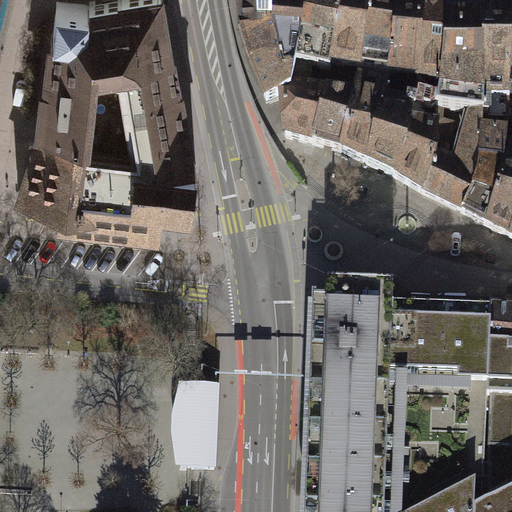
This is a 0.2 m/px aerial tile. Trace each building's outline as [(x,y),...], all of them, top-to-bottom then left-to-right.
[(41,124),(22,193),(62,202),(59,217),(160,229),(164,200),(192,202),(197,164),(164,0),(98,0),(91,1),(91,5),(58,2),(41,124)] [(511,0),(246,0),(248,37),(268,105),(283,100),(287,138),(330,150),(345,153),(511,237),(511,0)] [(477,511),(478,492),(478,488),(485,488),(492,488),(492,499),(511,489),(511,350),(493,350),(493,330),(493,309),(396,307),(396,293),(330,291),(329,308),(315,307),(311,400),(304,511),(477,511)] [(511,311),(493,309),(493,330),(493,350),(511,350),(511,311)] [(188,397),(187,468),(215,469),(216,398),(203,397),(188,397)] [(117,474),(117,399),(65,399),(65,474),(117,474)] [(511,511),(511,499),(487,511),(511,511)]
